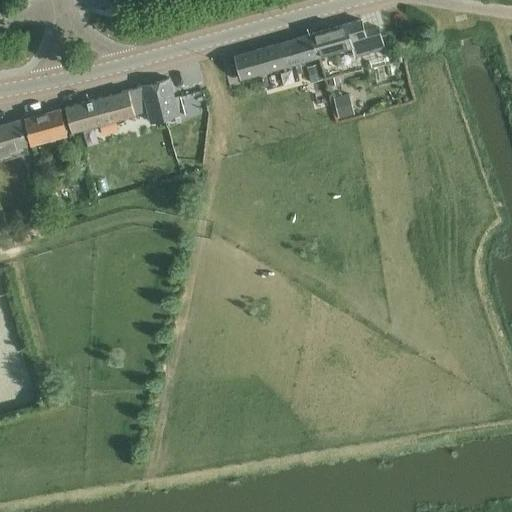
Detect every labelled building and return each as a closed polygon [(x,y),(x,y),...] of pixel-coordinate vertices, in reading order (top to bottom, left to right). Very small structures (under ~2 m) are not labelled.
[(379,26),(365,30),(362,20),(312,34),(318,57),(351,48),(354,58),(385,49),(379,26)] [(243,78),(318,57),(312,34),(282,43),(282,44),(237,56),(243,78)] [(323,79),(319,64),(306,67),(310,83),(323,79)] [(334,78),(330,65),(321,68),(324,81),(334,78)] [(170,78),(67,107),(74,131),(102,124),(105,132),(119,129),(116,120),(137,114),(150,110),(153,121),(180,114),(170,78)] [(349,93),(333,98),(339,119),(355,115),(349,93)] [(31,143),(67,133),(60,109),(25,119),(31,143)] [(20,120),(0,126),(0,151),(27,145),(20,120)] [(58,192),(48,195),(52,208),(62,205),(58,192)] [(27,227),(12,231),(15,243),(31,239),(27,227)]
